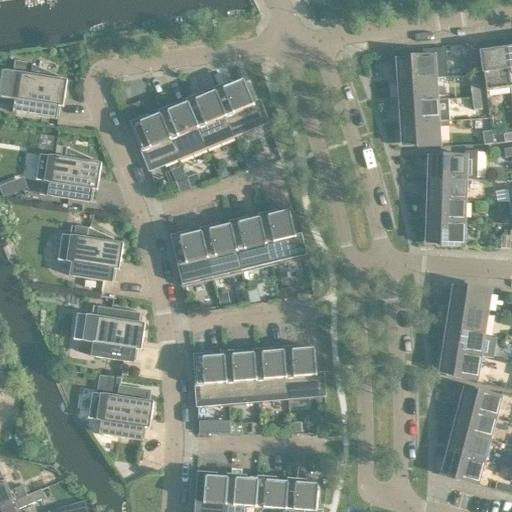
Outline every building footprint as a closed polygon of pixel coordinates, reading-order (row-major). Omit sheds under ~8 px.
[(488,91),(509,88),(504,46),(486,48),(487,53),(482,53),(482,49),(480,49),(486,92),(488,92),(488,91)] [(398,74),(398,81),(435,78),(446,78),(444,48),(424,50),(424,57),(397,59),(397,61),(393,61),(393,74),(398,74)] [(465,51),(467,64),(476,63),(474,50),(465,51)] [(0,97),(6,98),(18,100),(17,112),(16,112),(15,113),(61,120),(61,119),(58,118),(61,98),(64,98),(67,80),(55,79),(55,76),(34,67),(35,64),(33,64),(32,75),(0,70),(0,97)] [(398,81),(400,102),(437,100),(435,78),(398,81)] [(213,89),(215,93),(216,93),(234,137),(235,137),(234,135),(266,122),(267,124),(268,123),(259,101),(253,104),(244,81),(226,89),(224,84),(213,89)] [(470,85),(472,98),(480,97),(479,84),(470,85)] [(185,100),(187,105),(188,104),(206,148),(207,148),(206,147),(233,136),(233,137),(234,137),(216,93),(215,93),(198,100),(197,96),(185,100)] [(480,97),(472,98),(473,110),(482,109),(480,97)] [(401,124),(438,122),(448,121),(447,99),(437,100),(400,102),(401,124)] [(158,111),(160,116),(178,160),(179,160),(178,158),(205,147),(206,149),(206,148),(188,104),(187,105),(177,109),(176,104),(158,111)] [(151,171),(151,169),(177,158),(178,160),(160,116),(150,120),(148,115),(130,123),(150,172),(151,171)] [(438,122),(401,124),(402,143),(417,142),(417,148),(440,146),(438,122)] [(482,132),(484,145),(493,144),(491,131),(482,132)] [(511,141),(511,132),(503,134),(504,143),(511,141)] [(44,155),(40,182),(53,183),(51,195),(49,195),(49,196),(95,203),(95,202),(92,201),(95,181),(98,181),(101,164),(89,162),(89,159),(68,150),(69,148),(67,147),(66,158),(44,155)] [(429,156),(428,179),(466,180),(466,157),(429,156)] [(245,161),(248,169),(258,164),(255,157),(245,161)] [(225,167),(215,170),(218,179),(228,176),(225,167)] [(176,183),(179,193),(190,189),(187,179),(176,183)] [(428,179),(428,200),(465,201),(466,180),(428,179)] [(6,183),(0,185),(0,191),(2,197),(10,194),(6,183)] [(428,200),(427,222),(464,223),(465,201),(428,200)] [(258,215),(259,220),(260,220),(271,266),(272,266),(271,264),(305,256),(305,258),(307,257),(302,234),(295,236),(290,212),(271,217),(270,212),(258,215)] [(229,222),(230,227),(231,227),(242,273),(242,271),(270,265),(270,266),(271,266),(260,220),(259,220),(242,224),(240,219),(229,222)] [(464,223),(427,222),(426,241),(441,241),(441,247),(464,248),(464,223)] [(66,235),(62,262),(75,264),(73,275),(72,275),(72,276),(117,283),(117,282),(114,282),(116,270),(118,270),(119,270),(119,269),(121,262),(123,244),(111,242),(111,240),(90,231),(91,228),(90,227),(89,228),(71,226),(69,236),(66,235)] [(200,229),(201,234),(202,234),(213,280),(213,278),(241,272),(241,273),(242,273),(231,227),(230,227),(212,231),(211,226),(200,229)] [(202,234),(201,234),(183,238),(182,233),(170,236),(183,287),(184,287),(184,285),(212,279),(212,280),(213,280),(202,234)] [(500,249),(509,249),(510,236),(501,236),(500,249)] [(454,286),(450,308),(487,314),(490,292),(454,286)] [(289,288),(277,290),(279,300),(291,298),(289,288)] [(247,291),(250,303),(260,301),(257,289),(247,291)] [(216,296),(220,308),(231,304),(227,293),(216,296)] [(88,315),(84,342),(97,344),(95,356),(94,355),(93,357),(139,364),(139,362),(136,362),(139,341),(142,342),(145,324),(139,323),(140,314),(142,315),(142,313),(93,306),(91,316),(88,315)] [(450,308),(447,329),(484,335),(487,314),(450,308)] [(447,329),(444,351),(480,356),(484,335),(447,329)] [(283,348),(283,353),(284,353),(288,400),(289,400),(288,398),(323,396),(323,397),(325,397),(323,374),(317,374),(315,350),(295,352),(295,347),(283,348)] [(253,350),(253,355),(254,355),(258,403),(259,403),(259,401),(287,398),(287,400),(288,400),(284,353),(283,353),(265,354),(265,349),(253,350)] [(480,356),(444,351),(441,370),(446,371),(446,376),(477,381),(480,356)] [(223,353),(223,358),(224,357),(228,405),(229,405),(229,403),(257,401),(257,403),(258,403),(254,355),(253,355),(235,357),(235,352),(223,353)] [(224,357),(223,358),(205,359),(205,354),(193,355),(197,408),(199,407),(199,406),(227,403),(228,405),(224,357)] [(97,393),(92,420),(105,422),(103,434),(102,434),(102,435),(147,442),(148,441),(144,440),(147,420),(151,420),(154,402),(147,401),(149,392),(151,393),(151,392),(121,387),(122,379),(100,375),(97,393)] [(465,388),(459,410),(495,419),(501,398),(465,388)] [(459,410),(453,431),(490,440),(495,419),(459,410)] [(201,432),(232,431),(231,419),(201,420),(201,432)] [(259,423),(251,423),(251,434),(259,434),(259,423)] [(301,423),(291,423),(291,434),(301,433),(301,423)] [(453,431),(448,452),(484,461),(490,440),(453,431)] [(484,461),(448,452),(443,470),(457,474),(456,479),(478,485),(484,461)] [(0,506),(13,502),(35,494),(34,492),(26,496),(22,487),(9,492),(4,480),(3,480),(0,472),(0,506)] [(225,511),(228,480),(227,479),(216,479),(217,474),(197,472),(194,511),(225,511)] [(227,475),(227,479),(228,480),(225,511),(255,511),(258,482),(257,482),(246,481),(247,476),(227,475)] [(285,511),(288,484),(287,484),(269,483),(269,478),(257,477),(257,482),(258,482),(255,511),(285,511)] [(288,484),(285,511),(322,511),(323,511),(317,510),(318,486),(306,485),(307,480),(287,479),(287,484),(288,484)] [(13,502),(0,506),(0,511),(16,511),(16,509),(34,502),(38,501),(35,494),(13,502)] [(88,511),(86,504),(85,501),(48,511),(47,511),(88,511)]
